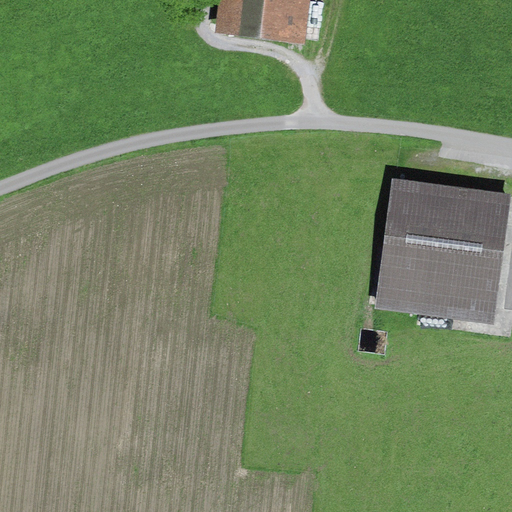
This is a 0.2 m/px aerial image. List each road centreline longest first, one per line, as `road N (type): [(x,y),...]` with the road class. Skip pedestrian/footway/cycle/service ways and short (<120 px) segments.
road 1 (track): [(0,193),(58,166),(228,129),(356,127),(511,151)]
road 2 (track): [(204,0),(204,38),(274,56),(302,74),(315,127)]
